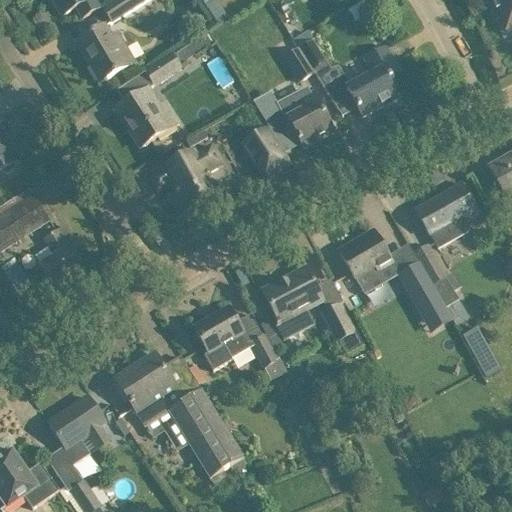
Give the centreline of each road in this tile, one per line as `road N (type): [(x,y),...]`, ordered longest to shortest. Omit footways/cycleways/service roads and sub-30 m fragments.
road 1 (unclassified): [(152,287),(482,113)]
road 2 (residential): [(152,287),(0,43)]
road 3 (unclassified): [(0,392),(152,287)]
road 4 (residential): [(482,113),(423,0)]
